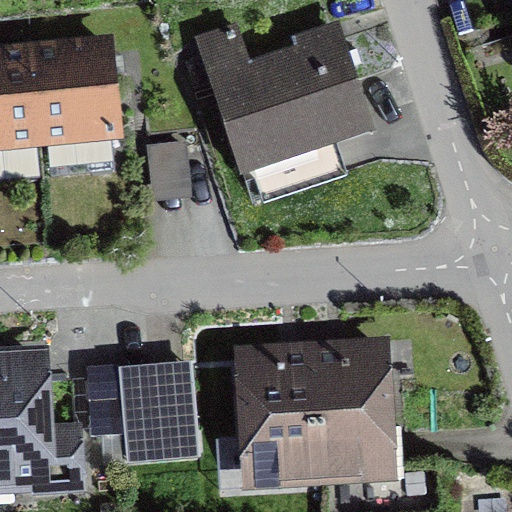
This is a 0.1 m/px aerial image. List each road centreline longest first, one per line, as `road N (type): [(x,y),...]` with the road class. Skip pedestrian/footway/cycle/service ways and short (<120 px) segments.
road 1 (residential): [(0,289),(485,257)]
road 2 (residential): [(485,257),(404,0)]
